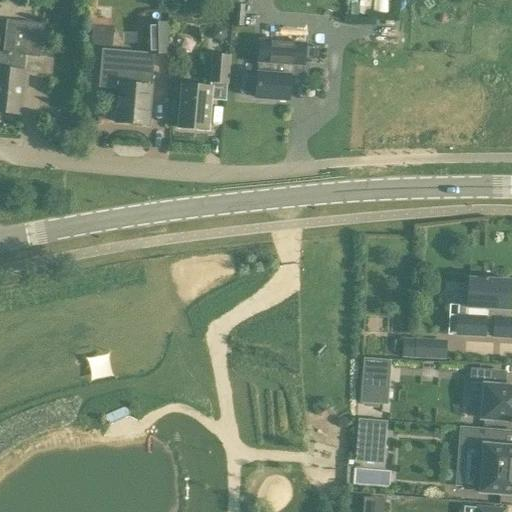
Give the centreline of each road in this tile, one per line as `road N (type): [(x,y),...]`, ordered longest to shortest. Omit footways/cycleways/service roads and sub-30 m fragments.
road 1 (tertiary): [(0,241),(312,194),(511,188)]
road 2 (unclassified): [(320,165),(224,173),(0,154)]
